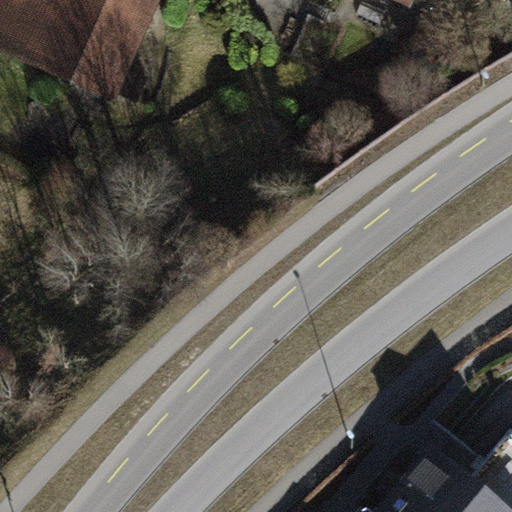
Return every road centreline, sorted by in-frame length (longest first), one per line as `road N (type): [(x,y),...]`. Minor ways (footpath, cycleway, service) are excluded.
road 1 (secondary): [(511,139),(340,265),(189,402),(92,511)]
road 2 (secondary): [(180,511),(264,423),(436,281),(511,230)]
